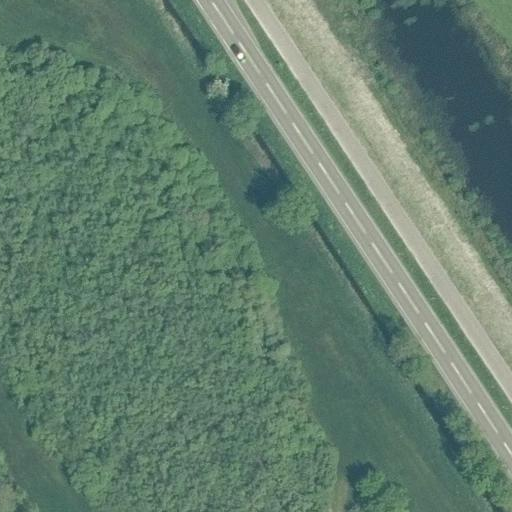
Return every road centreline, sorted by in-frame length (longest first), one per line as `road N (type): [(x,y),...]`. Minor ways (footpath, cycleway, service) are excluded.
road 1 (secondary): [(511,461),(208,0)]
road 2 (unclassified): [(511,392),(252,0)]
